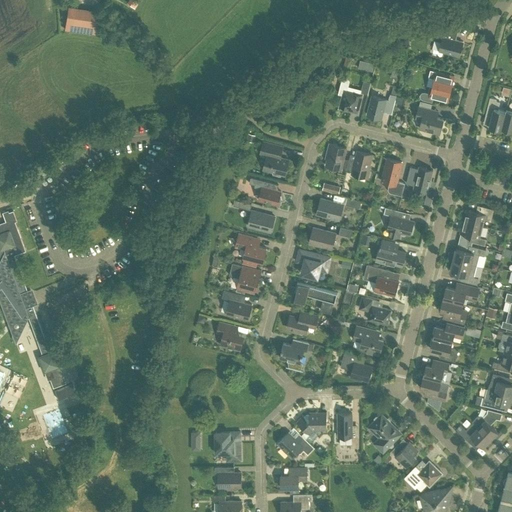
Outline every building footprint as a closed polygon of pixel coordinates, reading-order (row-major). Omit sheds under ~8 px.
[(135,9),(140,1),(140,0),(128,0),(127,3),(135,9)] [(354,0),(356,8),(382,2),(382,0),(354,0)] [(97,35),(101,11),(68,6),(64,30),(97,35)] [(459,56),(463,42),(456,40),(458,31),(455,23),(440,28),(443,36),(439,51),(459,56)] [(374,63),(360,60),(358,68),(372,71),(374,63)] [(434,81),(432,87),(429,86),(428,93),(424,92),(422,92),(420,94),(420,95),(420,97),(421,99),(423,100),(433,102),(434,98),(447,101),(450,92),(452,85),(442,83),(445,73),(430,70),(428,77),(434,79),(434,81)] [(338,94),(342,95),(339,108),(352,111),(352,108),(358,110),(362,94),(347,90),(350,81),(348,78),(343,77),(342,79),(338,94)] [(393,87),(391,94),(390,94),(389,100),(386,99),(372,95),(367,115),(381,118),(383,110),(386,111),(388,104),(394,106),(397,95),(399,88),(393,87)] [(397,96),(395,103),(402,105),(404,98),(397,96)] [(486,112),(485,115),(492,116),(490,125),(489,127),(501,130),(506,112),(506,111),(498,109),(500,102),(496,101),(496,99),(490,98),(486,112)] [(434,110),(423,107),(419,106),(416,118),(422,119),(420,128),(439,133),(443,119),(433,116),(434,110)] [(511,110),(507,110),(506,112),(501,130),(502,130),(502,128),(511,130),(511,110)] [(248,133),(246,141),(253,142),(255,135),(248,133)] [(281,153),(283,146),(263,141),(260,153),(267,155),(263,169),(272,171),(273,175),(281,177),(281,174),(285,175),(289,160),(276,156),(277,152),(281,153)] [(344,158),(346,148),(331,144),(326,165),(341,169),(341,167),(346,169),(349,160),(344,158)] [(369,168),(372,154),(357,151),(355,159),(349,158),(349,160),(346,169),(347,169),(346,170),(352,172),(352,174),(366,177),(368,178),(370,169),(369,168)] [(381,181),(389,183),(388,190),(389,193),(402,196),(405,183),(397,181),(402,162),(387,158),(381,181)] [(414,189),(427,193),(424,204),(430,205),(435,186),(429,185),(433,170),(419,166),(414,189)] [(279,202),(282,200),(280,195),(281,191),(277,190),(278,184),(251,177),(249,183),(255,185),(254,187),(257,190),(260,191),(258,200),(278,205),(279,202)] [(339,220),(343,204),(321,198),(316,214),(339,220)] [(359,208),(361,201),(347,198),(345,205),(359,208)] [(250,210),(251,204),(234,199),(233,206),(250,210)] [(463,221),(482,226),(484,220),(491,221),(494,209),(481,206),(480,213),(466,209),(463,221)] [(410,235),(414,221),(399,217),(401,211),(386,207),(384,213),(391,215),(387,229),(390,229),(388,235),(400,238),(401,232),(410,235)] [(7,258),(14,256),(14,255),(25,251),(15,222),(17,221),(13,210),(8,212),(8,210),(2,212),(5,221),(0,223),(0,241),(2,240),(5,249),(3,250),(7,258)] [(271,232),(275,216),(252,210),(248,226),(271,232)] [(482,226),(463,221),(460,233),(474,236),(472,242),(485,245),(486,239),(479,237),(482,226)] [(332,249),(336,233),(313,227),(309,243),(332,249)] [(351,238),(353,230),(340,227),(339,234),(351,238)] [(263,261),(266,248),(251,244),(252,237),(239,233),(235,247),(245,249),(244,256),(242,264),(256,267),(258,260),(263,261)] [(399,244),(383,239),(377,262),(384,264),(385,261),(402,266),(406,252),(397,250),(399,244)] [(456,248),(453,260),(471,264),(476,266),(478,260),(479,255),(484,256),(486,250),(481,248),(471,246),(469,245),(468,251),(457,248),(456,248)] [(7,258),(3,250),(0,250),(0,302),(15,344),(28,317),(42,354),(37,356),(44,372),(47,380),(50,379),(53,388),(65,383),(79,378),(73,360),(59,365),(53,351),(50,352),(14,256),(7,258)] [(327,271),(330,257),(309,252),(308,257),(305,257),(301,273),(318,277),(320,269),(327,271)] [(343,260),(341,267),(350,269),(351,262),(343,260)] [(453,260),(450,271),(454,272),(462,274),(460,280),(472,283),(477,284),(479,278),(474,276),(475,272),(476,266),(471,264),(453,260)] [(230,271),(229,275),(239,278),(238,284),(236,291),(245,293),(245,291),(254,294),(256,288),(259,276),(261,270),(250,267),(242,265),(232,263),(230,271)] [(395,295),(398,281),(389,278),(391,271),(367,264),(365,273),(368,274),(366,280),(376,282),(374,290),(395,295)] [(296,292),(294,300),(306,303),(308,295),(323,298),(320,310),(331,312),(336,292),(299,282),(297,282),(295,291),(296,292)] [(464,297),(468,298),(477,301),(480,289),(471,286),(460,284),(459,290),(446,287),(443,299),(463,304),(464,297)] [(248,320),(252,304),(239,301),(241,294),(224,290),(222,297),(230,299),(226,314),(248,320)] [(350,305),(353,294),(347,292),(344,303),(350,305)] [(391,310),(376,306),(377,300),(365,297),(362,309),(370,311),(368,319),(387,324),(391,310)] [(461,310),(463,304),(443,299),(440,310),(453,313),(451,320),(464,323),(466,315),(463,310),(461,310)] [(511,312),(508,311),(506,321),(503,320),(501,327),(506,328),(511,329),(511,312)] [(305,312),(304,319),(290,315),(287,328),(306,333),(308,324),(316,326),(318,316),(305,312)] [(199,315),(197,322),(198,322),(204,324),(206,317),(199,315)] [(244,335),(233,332),(235,326),(219,322),(218,329),(224,330),(220,344),(226,346),(229,349),(232,349),(233,348),(240,349),(244,335)] [(433,337),(451,342),(453,336),(461,338),(464,327),(450,323),(449,329),(436,326),(433,337)] [(380,353),(383,339),(369,336),(371,330),(356,326),(353,339),(361,341),(359,350),(367,352),(368,350),(380,353)] [(505,352),(511,353),(511,334),(503,333),(501,341),(499,341),(498,346),(499,348),(498,350),(505,352)] [(450,348),(451,342),(433,337),(430,349),(443,352),(441,358),(455,361),(458,350),(450,348)] [(287,360),(288,362),(289,367),(301,370),(303,363),(301,363),(305,349),(313,351),(314,344),(309,342),(295,339),(294,345),(283,342),(279,357),(287,360)] [(359,363),(361,356),(344,351),(340,367),(352,370),(350,378),(361,381),(362,379),(368,380),(372,366),(359,363)] [(511,365),(511,353),(505,352),(502,363),(493,361),(492,367),(506,371),(508,365),(511,365)] [(426,364),(423,376),(441,381),(449,383),(452,373),(447,372),(449,364),(433,360),(432,366),(426,364)] [(504,376),(493,373),(489,389),(511,394),(511,384),(503,382),(504,376)] [(426,389),(424,395),(445,400),(449,384),(449,383),(441,381),(423,376),(420,387),(426,389)] [(72,383),(54,389),(55,391),(58,400),(76,393),(72,383)] [(483,397),(481,405),(496,408),(498,401),(501,402),(508,404),(510,404),(511,396),(511,394),(489,389),(487,388),(485,398),(483,397)] [(500,420),(502,413),(488,409),(487,413),(483,417),(477,415),(472,421),(490,439),(498,431),(488,422),(492,418),(500,420)] [(313,430),(327,430),(327,412),(309,412),(309,413),(306,413),(304,416),(303,415),(296,422),(309,434),(313,430)] [(338,437),(352,436),(352,448),(359,448),(358,428),(352,428),(352,413),(338,413),(338,437)] [(389,447),(392,447),(393,445),(394,443),(393,442),(400,434),(391,425),(392,424),(390,422),(390,420),(388,418),(386,418),(381,414),(379,416),(376,416),(374,418),(374,421),(369,427),(380,437),(374,443),(383,452),(388,446),(389,447)] [(483,447),(490,439),(472,421),(473,422),(466,429),(464,427),(460,424),(456,429),(459,432),(469,441),(473,437),(483,447)] [(216,432),(216,438),(216,452),(227,452),(227,461),(241,460),(240,431),(220,432),(216,432)] [(301,435),(297,439),(289,432),(277,443),(292,457),(297,452),(298,453),(301,453),(304,450),(308,454),(314,448),(301,435)] [(201,443),(201,433),(192,433),(192,443),(201,443)] [(411,446),(403,438),(391,451),(395,455),(394,456),(406,467),(416,456),(414,454),(418,450),(412,444),(411,446)] [(431,457),(437,462),(443,456),(438,450),(431,457)] [(378,455),(374,460),(378,464),(383,459),(378,455)] [(433,483),(442,473),(429,460),(420,470),(415,466),(404,477),(415,488),(423,480),(429,485),(432,482),(433,483)] [(222,473),(222,467),(215,467),(215,473),(218,473),(219,487),(226,487),(226,490),(236,490),(236,487),(241,486),(241,472),(222,473)] [(293,468),(294,475),(281,475),(281,488),(290,488),(290,493),(299,493),(298,480),(307,480),(307,467),(293,468)] [(505,478),(503,483),(505,483),(501,497),(511,499),(511,472),(508,472),(506,479),(505,478)] [(446,511),(453,485),(420,494),(424,511),(446,511)] [(309,507),(309,500),(312,500),(312,493),(293,494),(293,501),(282,501),(281,511),(301,511),(301,508),(309,507)] [(213,501),(219,501),(219,511),(241,511),(241,501),(225,501),(225,495),(213,495),(213,501)] [(503,511),(511,511),(511,502),(501,500),(498,511),(503,511)]
